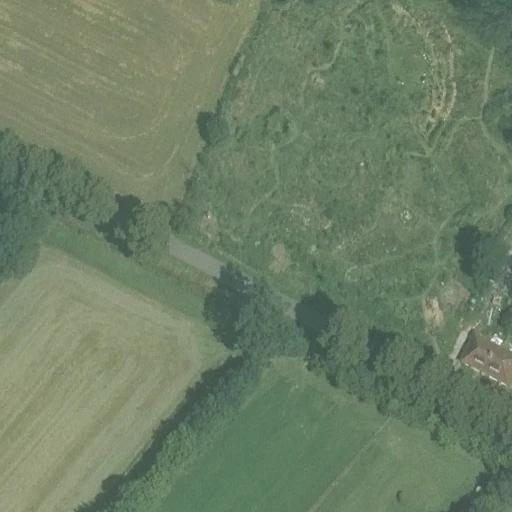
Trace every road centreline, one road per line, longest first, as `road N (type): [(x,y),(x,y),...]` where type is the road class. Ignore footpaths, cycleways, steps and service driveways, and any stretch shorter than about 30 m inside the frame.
road 1 (unclassified): [(378,352),(0,155)]
road 2 (residential): [(511,422),(378,352)]
